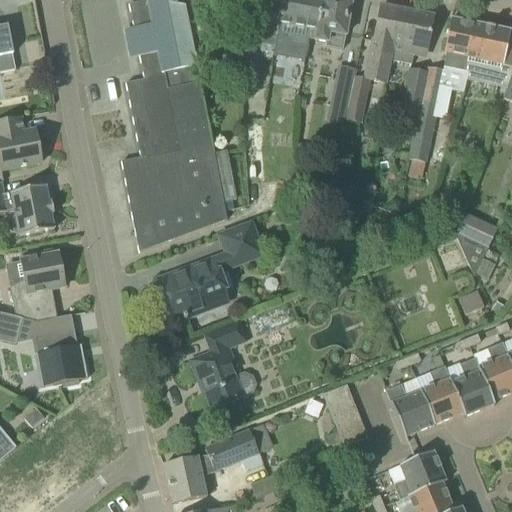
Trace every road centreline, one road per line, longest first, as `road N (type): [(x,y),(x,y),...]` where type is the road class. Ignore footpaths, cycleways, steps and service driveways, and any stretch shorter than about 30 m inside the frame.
road 1 (residential): [(139,457),(56,0)]
road 2 (residential): [(455,441),(441,438),(385,458),(357,388)]
